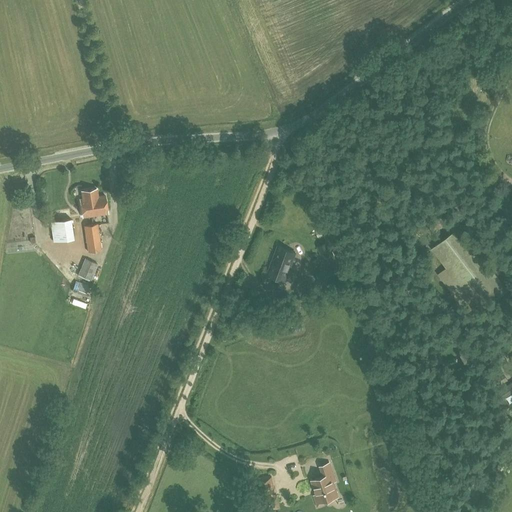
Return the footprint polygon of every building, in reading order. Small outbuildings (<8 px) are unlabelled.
[(90,198),(98,197),(96,189),(82,191),(83,199),(80,199),(83,217),(93,216),(90,198)] [(105,195),(98,197),(90,198),(93,216),(108,213),(105,195)] [(52,241),(73,238),(71,218),(49,222),(52,241)] [(88,252),(102,250),(97,223),(84,226),(88,252)] [(459,227),(431,248),(463,289),(455,296),(464,308),(472,301),(475,305),(489,295),(493,300),(507,290),(459,227)] [(296,250),(278,243),(268,271),(286,278),(296,250)] [(320,284),(340,275),(341,275),(331,250),(327,243),(318,246),(328,269),(316,275),(320,284)] [(91,280),(98,264),(85,258),(77,274),(91,280)] [(84,296),(89,285),(76,280),(72,291),(84,296)] [(497,386),(508,380),(500,367),(489,374),(497,386)] [(511,381),(490,395),(499,412),(509,406),(505,399),(511,394),(511,381)] [(326,460),(317,463),(321,473),(310,478),(313,486),(314,486),(316,492),(313,493),(317,504),(325,500),(324,498),(336,493),(331,479),(334,478),(326,460)] [(467,501),(478,481),(469,476),(456,499),(461,502),(463,498),(467,501)]
